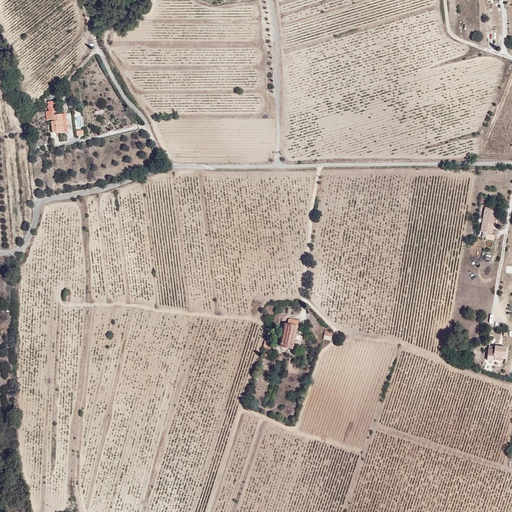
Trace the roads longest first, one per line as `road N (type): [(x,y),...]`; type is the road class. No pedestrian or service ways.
road 1 (unclassified): [(511,163),(153,171),(45,199),(18,249),(0,255)]
road 2 (track): [(320,164),(302,297)]
